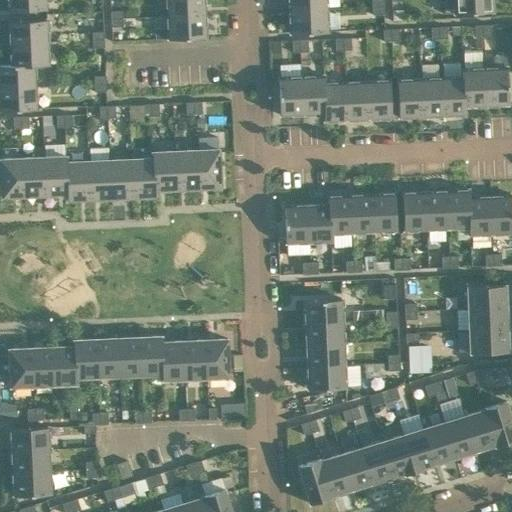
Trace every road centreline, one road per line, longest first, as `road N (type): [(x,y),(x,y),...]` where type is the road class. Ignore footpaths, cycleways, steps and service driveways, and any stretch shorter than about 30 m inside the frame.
road 1 (residential): [(268,511),(255,157)]
road 2 (residential): [(255,157),(511,145)]
road 3 (residential): [(255,157),(249,0)]
